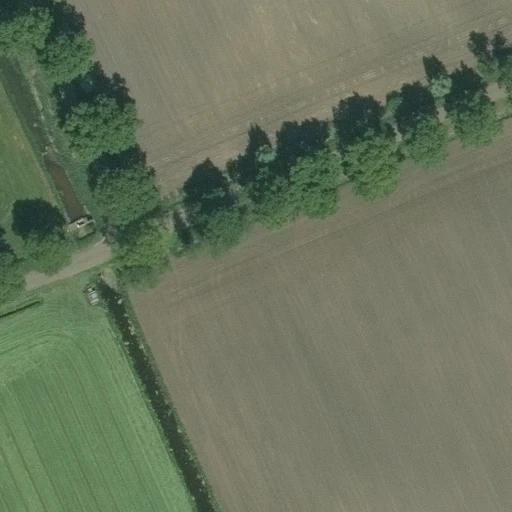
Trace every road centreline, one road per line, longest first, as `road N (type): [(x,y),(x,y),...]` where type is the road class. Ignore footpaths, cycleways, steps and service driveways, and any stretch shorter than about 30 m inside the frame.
road 1 (unclassified): [(134,236),(511,83)]
road 2 (unclassified): [(134,236),(24,0)]
road 3 (unclassified): [(0,292),(134,236)]
